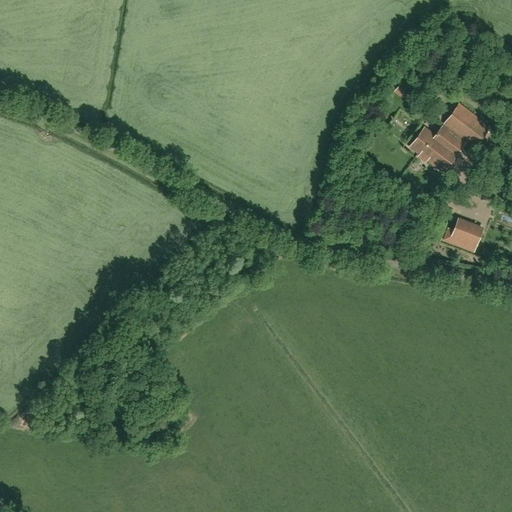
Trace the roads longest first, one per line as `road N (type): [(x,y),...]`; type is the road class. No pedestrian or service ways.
road 1 (unclassified): [(511,283),(299,239),(43,113),(0,101)]
road 2 (track): [(299,239),(334,117),(395,40),(444,10)]
